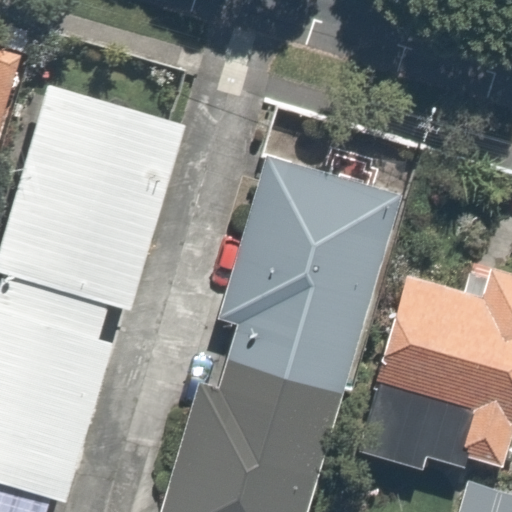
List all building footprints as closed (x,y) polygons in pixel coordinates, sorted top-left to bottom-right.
[(0,149),(21,66),(0,60),(0,149)] [(79,511),(194,135),(54,92),(0,268),(0,491),(68,511),(79,511)] [(327,511),(414,186),(278,150),(230,330),(248,335),(234,387),(220,383),(185,511),(327,511)] [(511,295),(426,276),(399,393),(457,406),(447,453),(511,467),(511,295)] [(511,511),(511,498),(469,486),(461,511),(511,511)]
